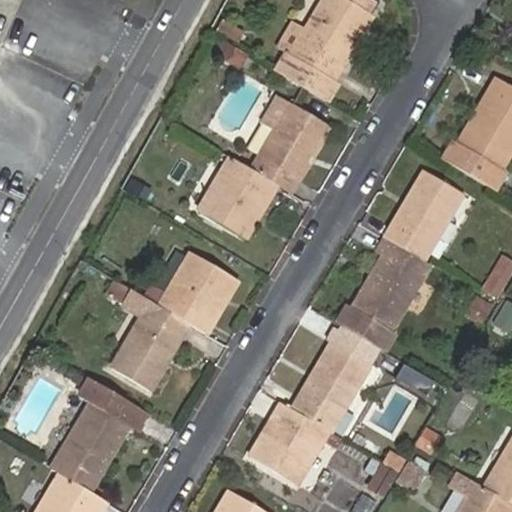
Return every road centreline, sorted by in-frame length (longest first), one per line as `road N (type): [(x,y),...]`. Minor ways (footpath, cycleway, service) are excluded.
road 1 (residential): [(460,0),(156,511)]
road 2 (residential): [(0,325),(183,0)]
